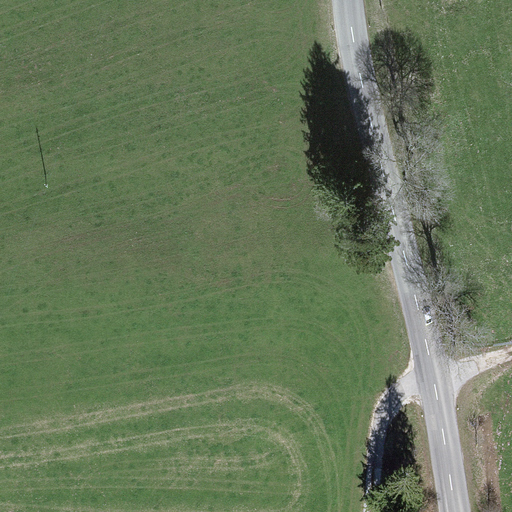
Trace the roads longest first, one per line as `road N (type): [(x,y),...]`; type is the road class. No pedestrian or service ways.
road 1 (tertiary): [(348,0),(433,376),(454,511)]
road 2 (track): [(370,511),(386,408),(405,385),(433,376)]
